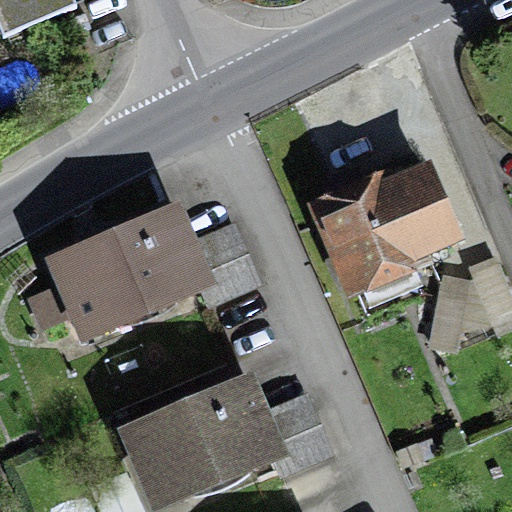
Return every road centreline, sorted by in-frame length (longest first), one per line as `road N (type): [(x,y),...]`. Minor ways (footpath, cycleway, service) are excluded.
road 1 (residential): [(204,107),(389,511)]
road 2 (unknown): [(411,3),(511,244)]
road 3 (tertiary): [(418,0),(204,107)]
road 4 (tertiary): [(204,107),(0,218)]
